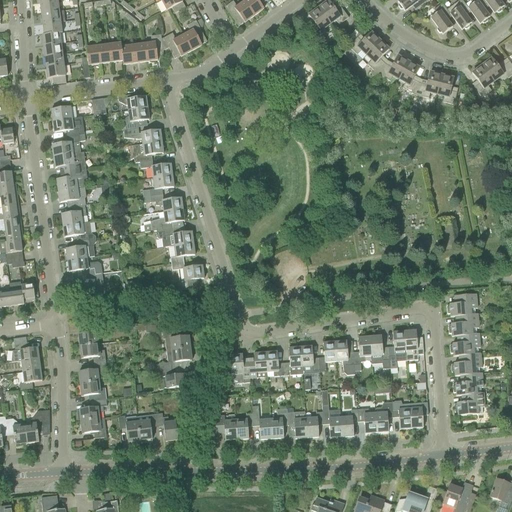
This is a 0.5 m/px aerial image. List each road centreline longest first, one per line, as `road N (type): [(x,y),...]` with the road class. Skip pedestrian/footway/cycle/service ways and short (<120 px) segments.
road 1 (tertiary): [(80,472),(339,467),(443,456)]
road 2 (residential): [(443,456),(429,313),(255,334),(238,315)]
road 3 (residential): [(238,315),(165,84)]
road 4 (residential): [(55,325),(26,101)]
road 5 (residential): [(370,0),(446,56),(478,50),(511,23)]
road 6 (residential): [(62,472),(55,325)]
road 7 (residential): [(26,101),(165,84)]
